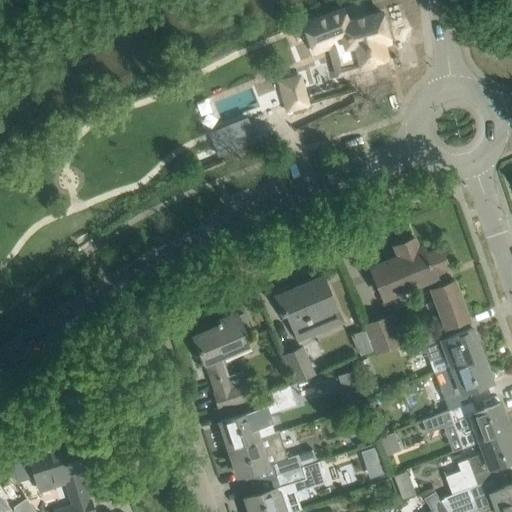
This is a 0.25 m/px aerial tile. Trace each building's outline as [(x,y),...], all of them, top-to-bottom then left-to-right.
[(388,38),(381,12),(345,22),(341,10),(302,24),(315,56),(341,47),(347,72),(373,66),(372,61),(386,57),(381,40),(388,38)] [(303,83),(278,90),(284,111),(286,113),(307,107),(309,104),(303,83)] [(225,123),(237,142),(260,128),(247,110),(225,123)] [(454,280),(448,282),(442,269),(448,267),(440,249),(426,255),(422,245),(417,247),(413,237),(395,245),(399,255),(370,267),(383,298),(398,292),(399,294),(406,290),(405,288),(427,279),(431,288),(445,325),(468,317),(454,280)] [(287,315),(291,325),(305,319),(306,320),(309,319),(316,334),(331,327),(324,311),(336,306),(322,275),(291,289),(290,287),(287,286),(278,290),(278,292),(278,294),(274,296),(283,316),(287,315)] [(216,393),(214,393),(219,408),(250,399),(245,383),(241,371),(226,376),(220,356),(249,343),(245,331),(250,329),(244,313),(239,315),(237,310),(218,317),(219,321),(221,326),(195,335),(204,363),(206,362),(216,393)] [(364,323),(375,353),(401,344),(390,314),(364,323)] [(443,326),(420,334),(406,340),(412,355),(426,350),(429,360),(434,371),(451,365),(482,354),(472,328),(447,337),(443,326)] [(291,370),(290,371),(295,382),(313,374),(302,347),(284,355),(291,370)] [(451,365),(434,371),(448,409),(471,401),(467,390),(492,380),(482,354),(451,365)] [(295,382),(290,371),(281,375),(285,383),(293,379),(294,382),(295,382)] [(363,397),(379,391),(374,378),(359,384),(363,397)] [(220,421),(228,448),(278,432),(278,431),(273,432),(270,421),(271,421),(268,413),(294,404),(288,384),(251,398),(255,410),(220,421)] [(358,391),(349,394),(352,404),(361,401),(358,391)] [(371,397),(363,399),(367,409),(374,407),(371,397)] [(448,410),(422,419),(426,432),(453,423),(462,447),(479,441),(510,429),(500,403),(475,412),(471,401),(448,409),(448,410)] [(444,476),(451,494),(476,484),(492,478),(492,479),(500,476),(495,465),(511,458),(511,434),(510,429),(479,441),(483,452),(466,458),(458,462),(457,471),(444,476)] [(379,437),(386,455),(401,450),(394,431),(379,437)] [(278,432),(228,448),(237,475),(273,463),(276,474),(308,464),(308,463),(315,461),(312,449),(286,457),(278,432)] [(28,448),(34,467),(39,485),(65,476),(74,506),(57,511),(92,511),(89,501),(87,501),(79,475),(81,475),(70,439),(49,446),(48,442),(28,448)] [(375,447),(361,452),(365,465),(380,460),(375,447)] [(280,486),(245,497),(249,511),(290,511),(294,511),(300,509),(294,492),(324,482),(317,461),(308,464),(276,474),(280,486)] [(476,484),(451,494),(441,499),(448,511),(466,511),(476,508),(484,511),(495,507),(497,511),(511,511),(511,483),(504,487),(500,476),(492,479),(492,478),(476,484)] [(411,482),(398,487),(403,499),(416,494),(411,482)] [(447,511),(435,491),(424,498),(432,511),(429,511),(447,511)] [(12,506),(15,511),(36,511),(25,497),(12,506)]
